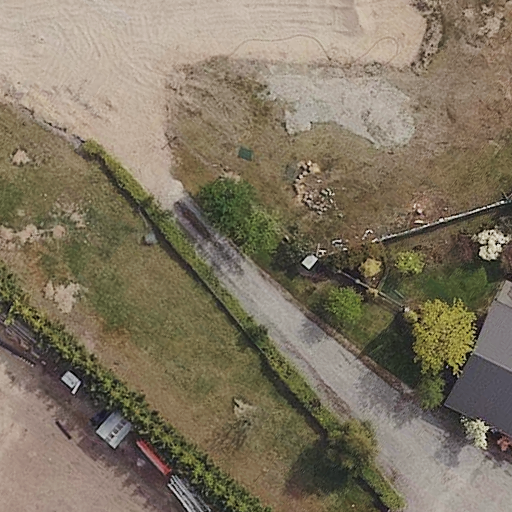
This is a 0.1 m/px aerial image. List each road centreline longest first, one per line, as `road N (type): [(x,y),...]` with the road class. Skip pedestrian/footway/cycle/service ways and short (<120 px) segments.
road 1 (unknown): [(0,434),(511,411)]
road 2 (unknown): [(372,0),(447,48),(511,104)]
road 3 (unknown): [(0,2),(135,0)]
